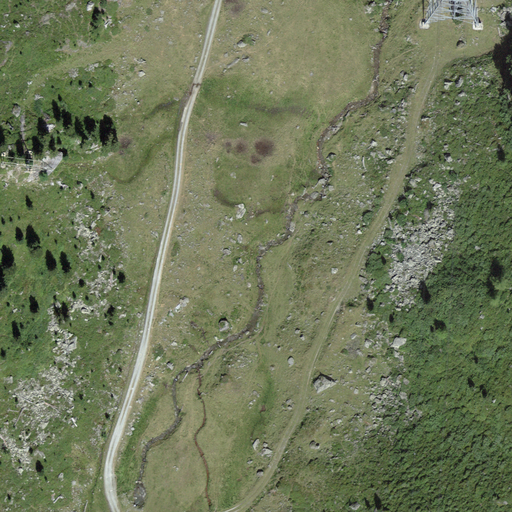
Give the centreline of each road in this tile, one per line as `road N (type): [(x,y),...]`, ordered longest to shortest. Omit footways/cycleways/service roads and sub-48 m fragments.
road 1 (track): [(437,15),(434,67),(406,165),(313,357),(280,450),(262,485),(228,511)]
road 2 (track): [(115,511),(109,460),(143,347),(182,127),(218,0)]
